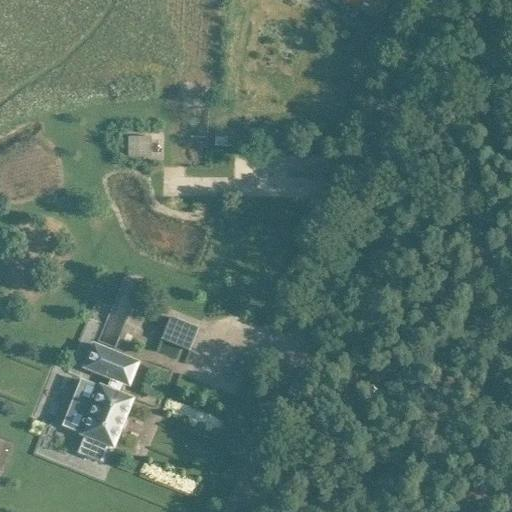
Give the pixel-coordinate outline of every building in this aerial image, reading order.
[(347,0),(346,4),(385,18),(391,0),(347,0)] [(150,137),(128,137),(128,157),(150,157),(150,137)] [(167,187),(167,170),(120,172),(120,189),(167,187)] [(171,343),(182,361),(214,343),(204,324),(171,343)] [(138,364),(93,346),(84,369),(112,380),(108,391),(100,388),(82,435),(87,437),(81,452),(101,460),(107,444),(113,446),(131,401),(117,396),(122,384),(129,387),(138,364)]
